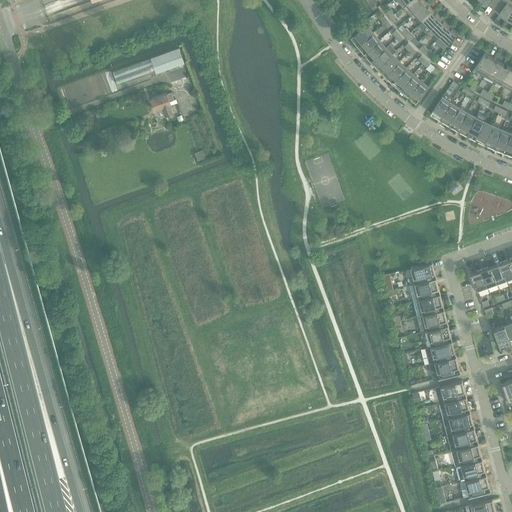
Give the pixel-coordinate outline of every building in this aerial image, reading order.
[(372,8),(376,5),(373,0),(368,3),(372,8)] [(424,0),(411,0),(403,7),(411,16),(427,2),(424,0)] [(483,0),(488,4),(494,8),(499,0),(483,0)] [(499,0),(494,8),(499,12),(507,18),(511,10),(511,0),(499,0)] [(427,2),(411,16),(419,24),(434,10),(427,2)] [(390,9),(386,13),(390,18),(394,14),(390,9)] [(434,10),(419,24),(427,33),(441,18),(434,10)] [(394,23),(398,19),(394,14),(390,18),(394,23)] [(384,16),(380,19),(384,24),(388,20),(384,16)] [(441,18),(427,33),(436,40),(449,25),(441,18)] [(388,29),(392,25),(388,20),(384,24),(388,29)] [(367,24),(351,37),(358,45),(373,32),(367,24)] [(445,48),(458,33),(449,25),(436,40),(445,48)] [(406,28),(402,32),(406,36),(410,32),(406,28)] [(400,34),(396,30),(392,33),(396,38),(400,34)] [(365,53),(380,40),(373,32),(358,45),(365,53)] [(406,36),(411,41),(415,37),(410,32),(406,36)] [(400,42),(404,39),(400,34),(396,38),(400,42)] [(371,60),(386,47),(380,40),(365,53),(371,60)] [(413,47),(409,43),(405,47),(409,51),(413,47)] [(386,47),(371,60),(378,68),(393,54),(396,50),(390,44),(386,47)] [(423,45),(419,49),(424,53),(428,49),(423,45)] [(413,55),(417,51),(413,47),(409,51),(413,55)] [(150,58),(112,72),(117,84),(155,71),(156,73),(184,63),(178,48),(150,58)] [(429,58),(433,54),(428,49),(424,53),(429,58)] [(485,52),(474,70),(484,76),(495,58),(485,52)] [(400,61),(393,54),(378,68),(386,75),(400,61)] [(422,55),(418,59),(423,64),(426,59),(422,55)] [(495,58),(484,76),(494,82),(504,63),(495,58)] [(431,63),(427,60),(426,59),(423,64),(427,68),(431,63)] [(400,61),(386,75),(393,82),(406,67),(400,61)] [(511,67),(504,63),(494,82),(505,87),(511,71),(511,67)] [(406,67),(393,82),(401,89),(414,74),(406,67)] [(432,72),(437,76),(441,71),(436,67),(432,72)] [(414,74),(401,89),(408,95),(421,80),(414,74)] [(417,102),(429,86),(421,80),(408,95),(417,102)] [(450,85),(455,89),(459,84),(453,81),(450,85)] [(475,91),(478,86),(473,83),(470,88),(475,91)] [(469,91),(464,87),(461,92),(466,95),(469,91)] [(483,89),(480,94),(486,97),(489,92),(483,89)] [(472,99),(475,94),(469,91),(466,95),(472,99)] [(173,112),(170,105),(169,101),(174,99),(171,92),(166,93),(150,99),(155,110),(162,108),(164,115),(173,112)] [(445,92),(431,113),(440,119),(451,102),(453,98),(445,92)] [(492,100),(495,95),(489,92),(486,97),(492,100)] [(488,108),(491,103),(485,100),(482,105),(488,108)] [(449,124),(459,107),(451,102),(440,119),(449,124)] [(459,107),(449,124),(458,129),(468,112),(459,107)] [(467,134),(476,116),(468,112),(458,129),(467,134)] [(476,116),(467,134),(476,139),(485,121),(487,117),(478,112),(476,116)] [(485,143),(493,125),(485,121),(476,139),(485,143)] [(494,147),(502,129),(493,125),(485,143),(494,147)] [(502,129),(494,147),(504,151),(511,133),(502,129)] [(203,150),(194,153),(197,160),(206,157),(203,150)] [(507,279),(511,277),(511,264),(510,259),(500,262),(507,279)] [(433,262),(411,267),(415,283),(437,278),(433,262)] [(500,262),(491,266),(498,285),(499,287),(509,283),(508,281),(507,279),(500,262)] [(498,287),(491,266),(481,269),(488,288),(489,290),(498,287)] [(489,290),(488,288),(481,269),(471,273),(479,294),(489,290)] [(414,301),(441,294),(437,278),(415,283),(410,285),(414,301)] [(418,316),(445,309),(441,294),(414,301),(418,316)] [(427,331),(449,325),(445,309),(418,316),(422,332),(427,331)] [(431,346),(453,341),(449,325),(427,331),(431,346)] [(499,339),(501,347),(511,342),(506,325),(492,330),(496,340),(499,339)] [(430,363),(457,357),(453,341),(431,346),(431,347),(426,348),(430,363)] [(434,380),(439,378),(461,373),(457,357),(430,363),(434,380)] [(503,391),(507,401),(511,399),(511,379),(503,382),(506,390),(503,391)] [(463,380),(436,387),(440,403),(467,396),(463,380)] [(420,393),(413,394),(413,397),(415,403),(422,401),(420,393)] [(440,403),(444,419),(471,412),(467,396),(440,403)] [(444,419),(448,435),(475,428),(471,412),(444,419)] [(475,428),(448,435),(452,451),(479,444),(475,428)] [(456,466),(483,459),(479,444),(452,451),(456,466)] [(462,481),(466,480),(487,475),(483,459),(456,466),(458,466),(456,469),(459,479),(461,481),(462,481)] [(430,463),(432,471),(432,472),(433,472),(439,470),(436,461),(430,463)] [(466,481),(460,482),(464,498),(470,496),(491,491),(487,475),(466,480),(466,481)] [(444,494),(439,496),(439,497),(441,504),(445,502),(447,502),(444,494)] [(496,511),(493,499),(465,506),(466,511),(496,511)]
